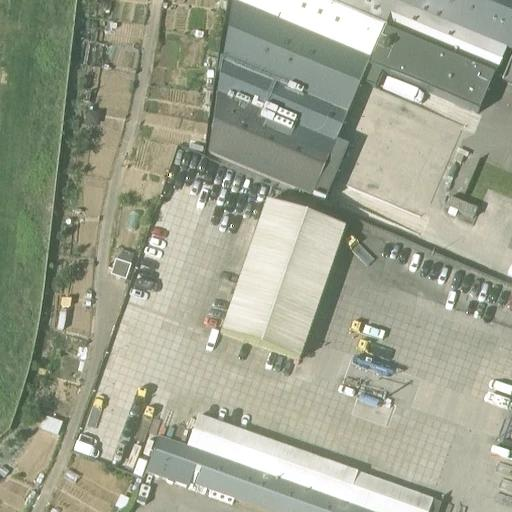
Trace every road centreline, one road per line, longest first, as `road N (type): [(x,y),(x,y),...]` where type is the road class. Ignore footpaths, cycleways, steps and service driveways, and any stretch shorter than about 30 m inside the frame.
road 1 (track): [(154,0),(114,181),(95,351),(64,447),(32,511)]
road 2 (unknown): [(307,405),(177,364),(157,348),(215,196)]
road 3 (unknown): [(307,405),(339,324),(366,316),(445,363),(499,419)]
road 4 (unknown): [(511,137),(440,139),(425,153),(419,198),(430,216),(511,261)]
road 5 (unknown): [(499,419),(373,423),(307,405)]
